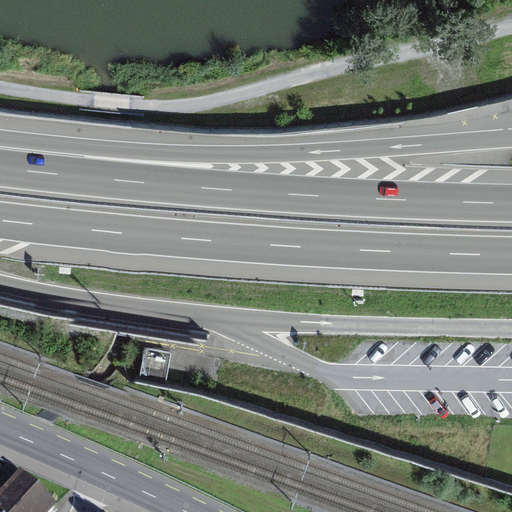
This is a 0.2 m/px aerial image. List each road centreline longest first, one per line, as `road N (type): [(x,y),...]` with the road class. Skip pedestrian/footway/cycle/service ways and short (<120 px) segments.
road 1 (track): [(0,89),(142,107),(210,102),(511,25)]
road 2 (motorway): [(0,218),(282,244),(511,254)]
road 3 (motorway): [(511,201),(0,164)]
road 4 (motorway): [(429,143),(205,153),(0,149)]
road 5 (primary): [(0,430),(184,511)]
road 6 (motorway): [(0,281),(172,310)]
